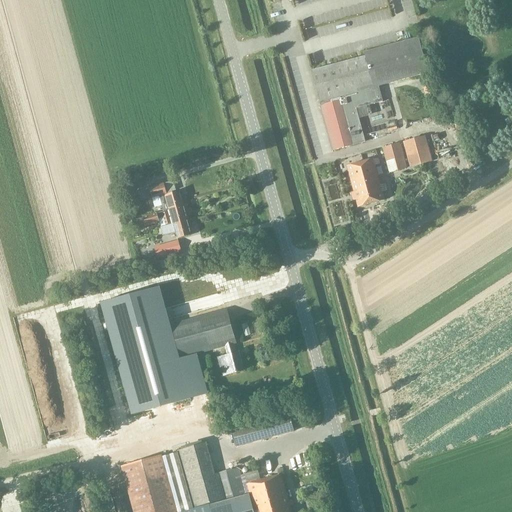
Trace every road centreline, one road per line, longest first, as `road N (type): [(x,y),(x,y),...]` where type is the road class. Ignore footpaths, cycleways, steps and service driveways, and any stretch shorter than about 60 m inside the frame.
road 1 (track): [(391,511),(251,0)]
road 2 (secondary): [(357,511),(217,0)]
